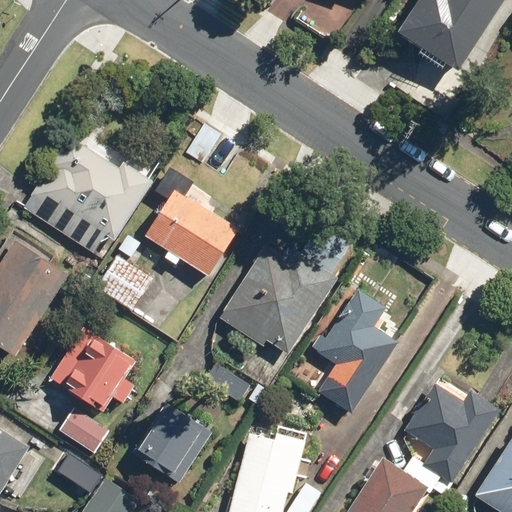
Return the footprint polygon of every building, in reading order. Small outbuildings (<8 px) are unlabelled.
[(419,0),(399,33),(460,71),(484,33),(504,0),(419,0)] [(222,133),(200,121),(186,145),(209,157),(222,133)] [(151,184),(121,164),(117,171),(64,137),(46,164),(50,166),(22,210),(92,255),(103,238),(113,244),(151,184)] [(206,274),(235,224),(172,188),(143,238),(206,274)] [(69,271),(16,237),(0,261),(0,342),(17,353),(69,271)] [(287,353),(337,276),(290,245),(284,254),(267,243),(218,315),(261,344),(265,338),(287,353)] [(154,280),(119,256),(98,287),(134,311),(154,280)] [(387,305),(352,283),(312,347),(332,360),(370,384),(398,340),(374,325),(387,305)] [(104,411),(137,359),(83,325),(50,377),(104,411)] [(257,380),(217,356),(202,382),(242,406),(257,380)] [(469,388),(463,399),(434,381),(404,429),(433,447),(424,460),(456,480),(501,408),(469,388)] [(180,482),(212,431),(166,403),(135,455),(180,482)] [(95,450),(109,429),(76,407),(62,428),(95,450)] [(0,426),(0,490),(25,450),(29,444),(0,426)] [(274,439),(248,432),(227,511),(281,511),(287,490),(293,491),(306,441),(275,433),(274,439)] [(505,511),(511,511),(511,435),(475,493),(505,511)] [(106,473),(65,446),(50,469),(91,496),(106,473)] [(411,511),(428,486),(383,457),(346,511),(411,511)] [(129,511),(139,498),(107,476),(82,511),(129,511)] [(308,511),(321,491),(307,482),(288,511),(308,511)]
